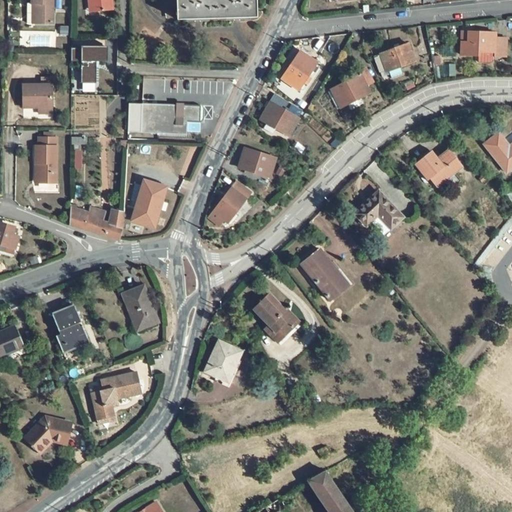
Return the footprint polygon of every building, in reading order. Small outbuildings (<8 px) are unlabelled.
[(52,0),(32,0),(32,4),(35,4),(35,24),(53,24),(52,0)] [(111,0),(92,0),(94,12),(113,10),(111,0)] [(257,0),(176,0),(177,20),(258,18),(257,0)] [(495,33),(462,32),(461,55),(478,56),(478,52),(484,53),(494,53),(494,57),(505,58),(506,38),(495,38),(495,33)] [(408,44),(380,54),(386,70),(387,72),(388,71),(400,67),(415,61),(408,44)] [(107,47),(71,47),(71,61),(81,61),(81,91),(96,91),(95,61),(107,61),(107,47)] [(300,51),(281,79),(298,90),(317,62),(300,51)] [(400,67),(388,71),(391,79),(403,74),(400,67)] [(340,107),(340,108),(347,104),(350,110),(360,106),(357,100),(370,92),(367,86),(373,82),(365,68),(358,71),(360,75),(331,90),(340,107)] [(52,85),(23,86),(24,108),(38,108),(40,108),(53,107),(52,85)] [(328,92),(337,109),(340,107),(331,90),(328,92)] [(275,94),(260,120),(266,123),(273,128),(289,137),(299,118),(298,118),(302,111),(275,94)] [(157,105),(142,104),(141,123),(157,124),(157,105)] [(200,106),(157,105),(157,124),(141,123),(141,133),(187,134),(187,121),(200,122),(200,106)] [(499,133),(484,145),(505,171),(511,164),(511,133),(504,139),(499,133)] [(43,138),(38,137),(38,146),(36,146),(36,164),(39,164),(38,183),(57,183),(57,145),(57,138),(54,138),(43,138)] [(137,142),(128,142),(127,153),(136,153),(137,142)] [(244,149),(238,168),(269,177),(276,158),(244,149)] [(432,151),(414,165),(428,181),(430,179),(435,175),(442,183),(463,166),(449,149),(438,158),(432,151)] [(288,165),(282,162),(275,174),(281,177),(288,165)] [(484,174),(478,179),(482,183),(487,179),(484,174)] [(435,175),(430,179),(436,187),(442,183),(435,175)] [(164,186),(144,180),(142,186),(137,202),(135,210),(158,217),(161,207),(158,206),(164,186)] [(142,186),(135,184),(131,200),(137,202),(142,186)] [(249,195),(234,184),(213,212),(208,218),(219,226),(223,220),(228,223),(249,195)] [(379,192),(356,213),(367,225),(371,222),(383,235),(390,227),(390,228),(402,217),(379,192)] [(77,206),(71,205),(69,225),(120,241),(124,230),(125,212),(114,210),(111,212),(109,224),(100,221),(103,211),(91,207),(89,214),(77,210),(77,206)] [(15,228),(0,224),(0,243),(10,247),(13,236),(15,228)] [(19,238),(13,236),(10,247),(16,248),(19,238)] [(10,247),(0,243),(0,250),(14,255),(16,248),(10,247)] [(320,249),(301,264),(327,298),(344,285),(337,277),(340,275),(320,249)] [(340,275),(337,277),(344,285),(327,298),(330,301),(352,284),(343,273),(340,275)] [(405,275),(398,281),(402,285),(408,280),(405,275)] [(144,286),(123,294),(132,316),(135,315),(141,329),(158,322),(144,286)] [(269,295),(254,309),(269,325),(265,329),(280,345),(302,324),(290,312),(288,314),(285,311),(269,295)] [(75,306),(53,315),(61,334),(56,336),(59,344),(64,342),(68,350),(90,342),(83,325),(80,327),(79,323),(82,322),(75,306)] [(135,315),(132,316),(137,330),(141,329),(135,315)] [(16,326),(0,332),(0,355),(24,345),(16,326)] [(242,351),(219,341),(205,372),(228,382),(242,351)] [(64,342),(59,344),(63,352),(68,350),(64,342)] [(137,373),(101,381),(102,388),(103,391),(91,394),(98,420),(114,416),(112,406),(111,403),(117,402),(116,399),(138,394),(136,383),(139,383),(137,373)] [(114,416),(98,420),(99,424),(115,420),(114,416)] [(46,418),(26,440),(32,446),(31,446),(34,449),(35,449),(39,453),(51,441),(54,440),(68,443),(72,425),(46,418)] [(318,451),(321,458),(329,454),(326,447),(318,451)] [(311,449),(270,473),(283,496),(284,497),(308,481),(326,472),(311,449)] [(326,472),(308,481),(329,511),(352,511),(348,505),(326,472)] [(279,511),(286,508),(280,498),(255,511),(279,511)] [(355,501),(348,505),(352,511),(357,511),(355,508),(359,506),(355,501)] [(162,511),(157,503),(141,511),(162,511)]
